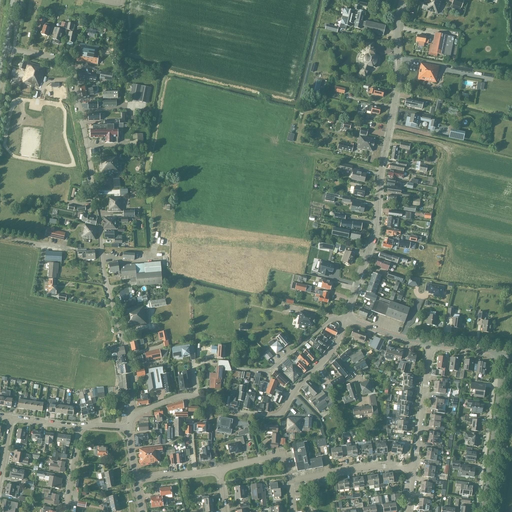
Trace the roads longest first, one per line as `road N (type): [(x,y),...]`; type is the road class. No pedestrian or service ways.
road 1 (residential): [(130,417),(131,378),(102,267),(72,71),(60,58),(14,49)]
road 2 (unclassified): [(346,318),(376,230),(402,0)]
road 3 (residential): [(130,417),(181,395),(240,413),(276,414),(331,350),(346,318)]
road 4 (residential): [(482,511),(503,354)]
road 5 (residential): [(231,368),(263,371),(327,321),(346,318)]
road 6 (residential): [(412,470),(430,345)]
road 7 (residential): [(289,479),(368,466),(412,470)]
